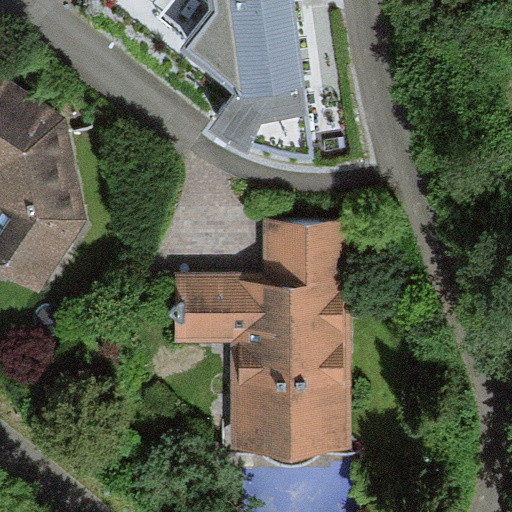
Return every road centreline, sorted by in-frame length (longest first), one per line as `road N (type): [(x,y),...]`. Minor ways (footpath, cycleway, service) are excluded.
road 1 (residential): [(23,0),(189,117),(233,166)]
road 2 (tertiary): [(0,436),(94,511)]
